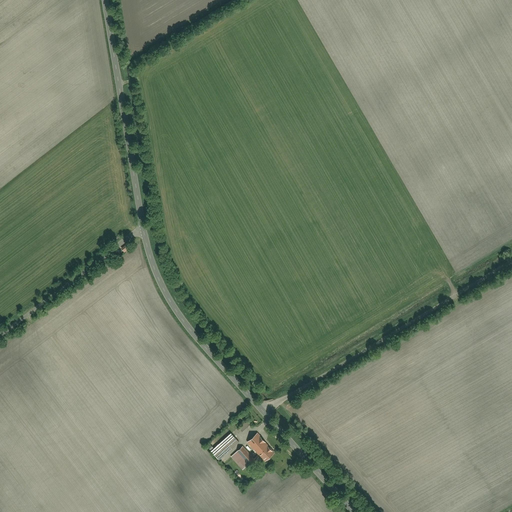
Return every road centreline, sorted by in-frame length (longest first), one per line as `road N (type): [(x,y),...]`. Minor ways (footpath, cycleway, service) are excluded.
road 1 (residential): [(263,412),(511,262)]
road 2 (tertiary): [(104,0),(143,228)]
road 3 (tertiary): [(143,228),(165,292),(263,412)]
road 4 (residential): [(0,336),(143,228)]
road 5 (tertiary): [(263,412),(353,511)]
